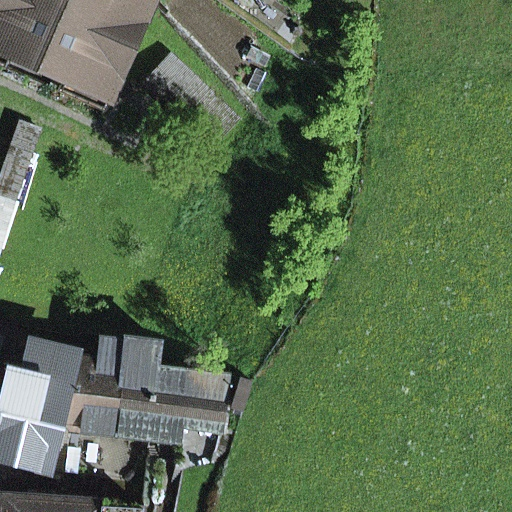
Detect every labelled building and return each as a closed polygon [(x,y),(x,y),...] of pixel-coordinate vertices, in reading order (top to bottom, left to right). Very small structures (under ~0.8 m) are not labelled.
[(71,66),(112,84),(149,1),(145,0),(0,0),(0,35),(14,41),(8,55),(65,80),(71,66)] [(0,51),(8,55),(14,41),(0,35),(0,51)] [(144,82),(209,143),(233,117),(168,56),(144,82)] [(106,98),(112,84),(71,66),(65,80),(106,98)] [(63,427),(73,431),(114,435),(125,349),(122,348),(123,344),(99,341),(96,362),(75,360),(63,427)] [(184,429),(190,379),(190,374),(157,369),(159,346),(123,341),(123,344),(122,348),(125,349),(114,435),(181,444),(184,429)] [(0,377),(0,461),(50,473),(63,427),(75,360),(76,355),(29,344),(21,376),(2,371),(0,377)] [(190,379),(184,429),(223,434),(230,383),(190,379)] [(232,409),(242,412),(252,383),(241,379),(232,409)] [(145,511),(146,509),(3,500),(2,511),(145,511)]
